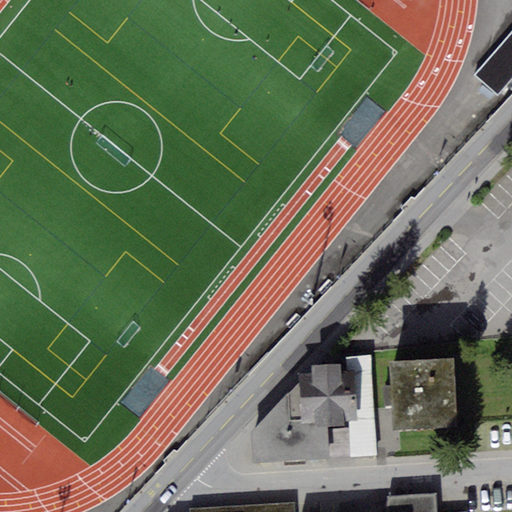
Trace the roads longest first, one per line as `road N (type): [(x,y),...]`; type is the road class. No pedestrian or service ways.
road 1 (secondary): [(192,462),(511,124)]
road 2 (residential): [(511,463),(228,475),(192,462)]
